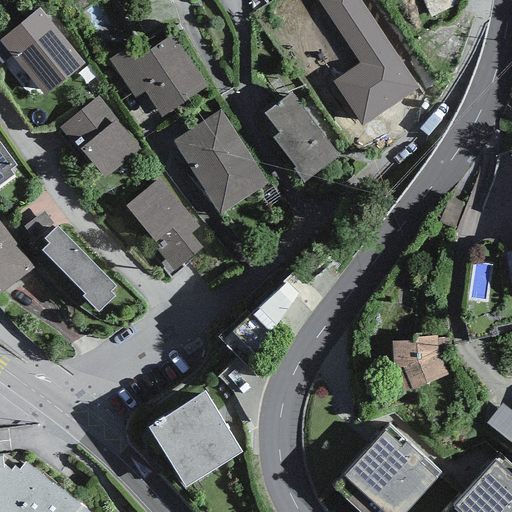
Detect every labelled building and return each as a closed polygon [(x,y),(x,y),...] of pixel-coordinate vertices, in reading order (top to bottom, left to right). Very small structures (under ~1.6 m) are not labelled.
[(40,12),(0,44),(46,100),(85,67),(40,12)] [(141,41),(108,63),(134,101),(144,94),(162,120),(209,87),(174,36),(149,53),(141,41)] [(291,96),(265,116),(281,135),(273,141),(296,169),(293,172),(304,187),(339,159),(291,96)] [(142,151),(98,100),(61,130),(104,182),(142,151)] [(221,114),(173,145),(220,216),(267,185),(221,114)] [(17,168),(0,145),(0,188),(14,178),(10,173),(17,168)] [(200,229),(160,179),(123,209),(174,273),(201,251),(190,237),(200,229)] [(464,201),(449,196),(439,221),(454,227),(464,201)] [(53,226),(43,214),(24,229),(35,241),(53,226)] [(0,295),(34,271),(0,225),(0,295)] [(116,289),(58,230),(44,243),(48,247),(42,254),(85,298),(82,300),(98,316),(114,299),(110,295),(116,289)] [(300,272),(222,346),(258,378),(320,290),(300,272)] [(413,337),(392,338),(394,365),(403,390),(447,374),(440,351),(449,351),(449,336),(438,337),(437,333),(413,332),(413,337)] [(148,421),(185,482),(242,451),(204,387),(148,421)] [(511,410),(501,402),(486,422),(511,442),(511,410)] [(364,511),(400,511),(437,472),(419,456),(424,452),(405,436),(401,440),(385,425),(332,482),(364,511)] [(76,511),(81,506),(53,483),(52,484),(25,461),(19,469),(14,466),(11,470),(4,465),(3,454),(0,454),(0,511),(76,511)] [(511,511),(511,471),(497,457),(449,508),(453,511),(511,511)]
